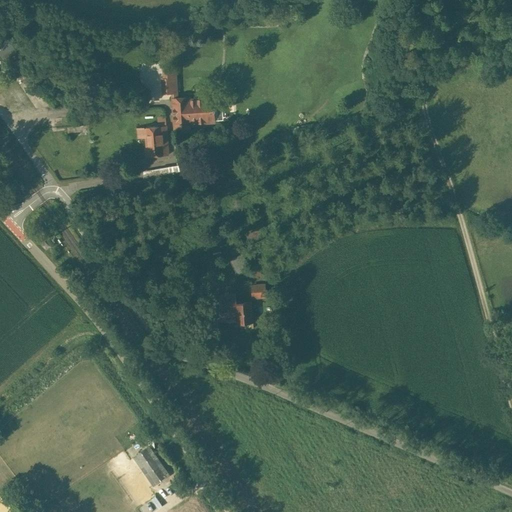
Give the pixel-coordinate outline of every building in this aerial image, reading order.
[(14,68),(18,79),(26,76),(22,65),(14,68)] [(174,69),(164,70),(165,78),(162,79),(163,93),(177,93),(174,69)] [(191,129),(191,123),(189,100),(188,97),(172,98),(174,130),(191,129)] [(213,98),(189,100),(191,123),(214,122),(213,98)] [(167,154),(165,118),(159,118),(159,127),(146,128),(147,155),(167,154)] [(188,164),(153,170),(153,172),(144,174),(144,181),(190,174),(188,164)] [(244,257),(233,263),(237,271),(248,266),(244,257)] [(264,285),(252,285),(253,297),(265,297),(264,285)] [(235,293),(220,295),(221,315),(226,314),(226,318),(236,317),(236,321),(252,321),(251,301),(235,302),(235,293)] [(168,477),(148,447),(136,455),(156,485),(168,477)]
